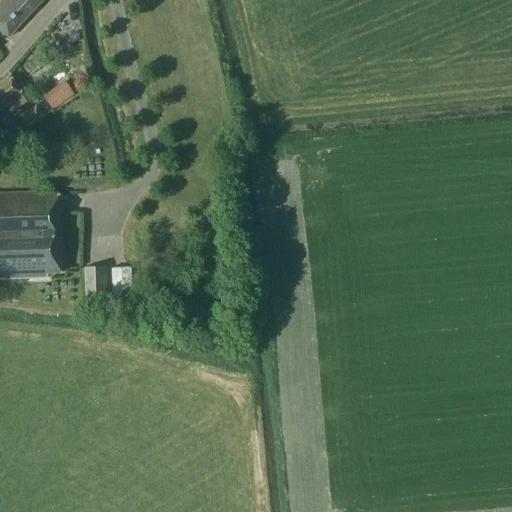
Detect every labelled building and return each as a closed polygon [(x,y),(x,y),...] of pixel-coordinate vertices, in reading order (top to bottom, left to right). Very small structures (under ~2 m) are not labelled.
[(0,29),(9,37),(44,0),(6,0),(0,7),(0,29)] [(12,113),(27,102),(9,78),(0,85),(0,111),(5,107),(12,113)] [(59,88),(45,98),(52,109),(67,100),(59,88)] [(37,105),(18,118),(26,130),(45,117),(37,105)] [(60,273),(60,256),(58,193),(0,194),(0,279),(47,279),(47,274),(53,273),(60,273)] [(84,269),(85,299),(106,299),(106,268),(84,269)] [(123,293),(132,292),(131,268),(112,269),(113,298),(123,298),(123,293)]
